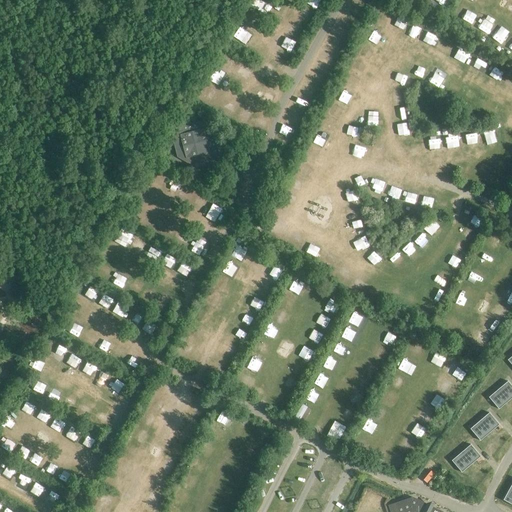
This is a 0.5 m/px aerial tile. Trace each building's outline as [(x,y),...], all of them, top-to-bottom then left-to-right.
[(213,130),(198,121),(182,125),(173,140),(178,157),(192,165),(208,161),(217,147),(213,130)] [(511,385),(508,381),(489,397),(499,409),(497,406),(511,394),(511,385)] [(499,425),(489,413),(470,429),(480,441),(481,440),(479,438),(497,423),(499,425)] [(481,456),(471,444),(452,460),(462,472),(460,470),(478,454),(480,457),(481,456)] [(504,499),(503,500),(511,504),(511,490),(506,501),(504,499)] [(422,511),(427,504),(413,498),(389,506),(391,511),(422,511)]
